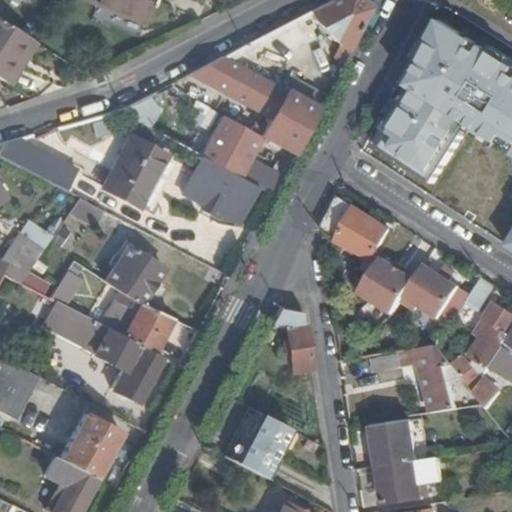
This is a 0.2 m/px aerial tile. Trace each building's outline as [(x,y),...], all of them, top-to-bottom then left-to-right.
[(154,0),(77,0),(75,6),(140,34),(154,0)] [(363,0),(332,0),(307,14),(320,25),(349,49),(371,8),(363,0)] [(25,47),(0,30),(0,89),(2,91),(29,50),(25,47)] [(224,118),(201,159),(257,190),(268,196),(278,178),(249,162),(263,138),(264,139),(292,154),(316,110),(220,59),(188,76),(273,120),(269,128),(248,117),(242,127),(225,119),(224,118)] [(441,92),(449,75),(420,60),(411,77),(441,92)] [(138,124),(159,114),(151,96),(130,105),(138,124)] [(360,154),(402,180),(414,156),(371,131),(360,154)] [(140,209),(166,157),(129,139),(103,189),(140,209)] [(12,144),(3,158),(28,172),(36,157),(12,144)] [(237,226),(257,190),(201,159),(181,195),(202,207),(200,211),(213,218),(216,214),(237,226)] [(511,182),(480,162),(461,194),(492,213),(511,182)] [(389,230),(339,197),(322,229),(370,260),(389,230)] [(95,226),(103,213),(79,200),(70,213),(95,226)] [(0,274),(2,275),(20,285),(52,238),(29,222),(2,265),(0,270),(0,274)] [(118,291),(141,306),(163,269),(129,248),(106,283),(118,291)] [(381,259),(359,294),(392,315),(401,302),(415,280),(381,259)] [(415,280),(401,302),(415,311),(418,306),(439,320),(459,287),(424,265),(415,280)] [(481,305),(494,286),(482,278),(469,298),(481,305)] [(118,291),(97,324),(154,353),(172,320),(141,306),(118,291)] [(97,324),(60,305),(50,325),(98,350),(96,355),(122,369),(112,389),(137,402),(162,357),(154,353),(97,324)] [(469,356),(489,369),(491,366),(511,332),(511,316),(494,305),(484,320),(489,323),(469,356)] [(277,309),(268,325),(286,324),(292,370),(310,368),(301,312),(277,309)] [(511,332),(491,366),(511,378),(511,332)] [(437,346),(373,356),(375,370),(400,366),(400,363),(425,359),(428,373),(424,373),(431,413),(457,410),(451,380),(464,378),(454,365),(439,346),(437,346)] [(464,378),(474,392),(483,378),(464,356),(454,365),(464,378)] [(36,376),(0,357),(0,410),(13,417),(36,376)] [(483,378),(474,392),(485,406),(489,411),(505,393),(487,373),(483,378)] [(221,457),(265,479),(271,467),(290,431),(247,409),(221,457)] [(58,461),(97,480),(120,434),(83,415),(58,461)] [(379,468),(416,462),(410,421),(373,427),(379,468)] [(79,511),(97,480),(58,461),(52,457),(44,474),(65,485),(50,511),(79,511)] [(416,462),(379,468),(384,502),(422,496),(421,483),(444,479),(441,458),(416,462)] [(270,482),(276,470),(271,467),(265,479),(270,482)] [(10,511),(13,508),(0,500),(0,511),(10,511)]
